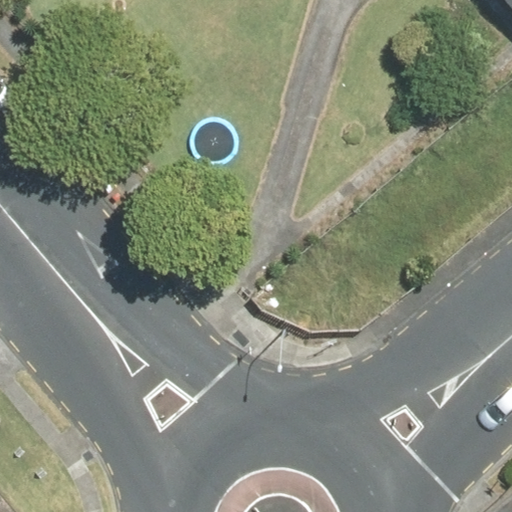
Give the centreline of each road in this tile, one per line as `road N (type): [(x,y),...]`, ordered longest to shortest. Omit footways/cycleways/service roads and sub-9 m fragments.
road 1 (tertiary): [(200,449),(0,212)]
road 2 (residential): [(511,325),(358,445)]
road 3 (tertiary): [(200,449),(261,416),(296,415),(358,445)]
